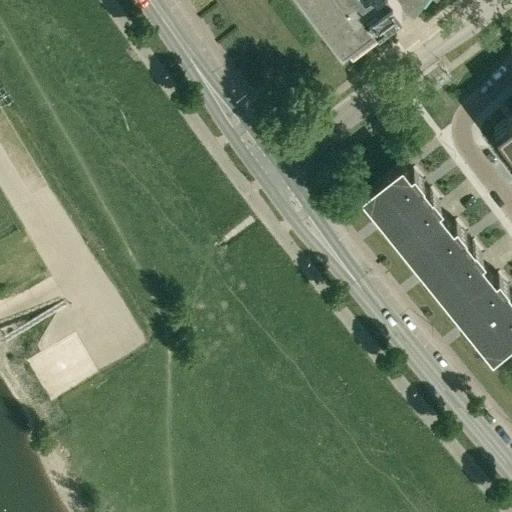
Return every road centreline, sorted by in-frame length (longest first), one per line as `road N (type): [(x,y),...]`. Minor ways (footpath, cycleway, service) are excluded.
road 1 (tertiary): [(511,470),(271,173)]
road 2 (residential): [(271,173),(497,0)]
road 3 (unclassified): [(0,157),(118,348)]
road 4 (tertiary): [(271,173),(148,0)]
road 5 (residential): [(511,211),(456,133),(511,68)]
